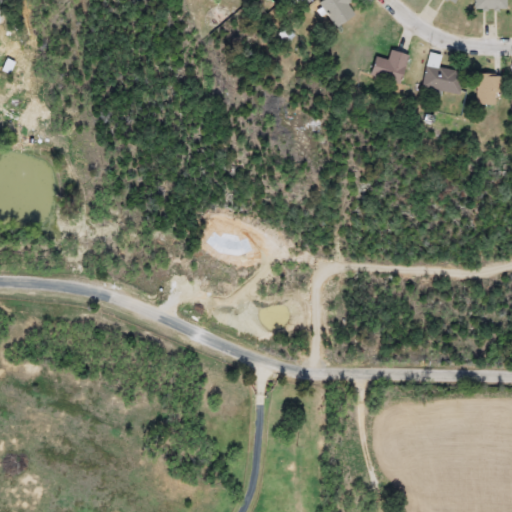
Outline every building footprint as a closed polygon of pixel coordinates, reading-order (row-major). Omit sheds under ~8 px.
[(352,14),(334,28),(316,4),(321,0),(343,0),(342,1),(352,14)] [(503,0),(503,10),(472,10),(472,0),(503,0)] [(385,60),(387,51),(405,55),(398,85),(366,77),(372,57),(385,60)] [(418,88),(423,66),(460,73),(456,95),(418,88)] [(473,105),(473,75),(496,75),(496,105),(473,105)]
